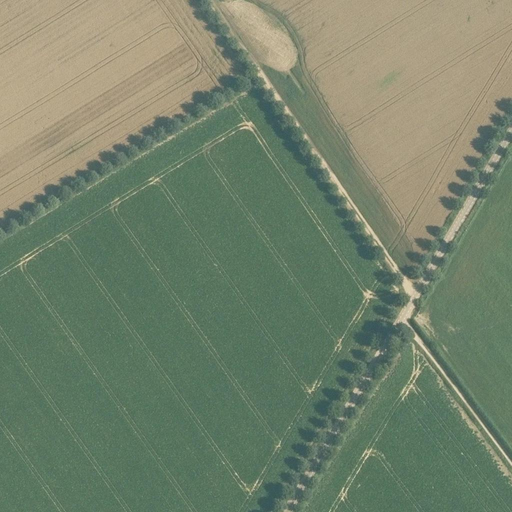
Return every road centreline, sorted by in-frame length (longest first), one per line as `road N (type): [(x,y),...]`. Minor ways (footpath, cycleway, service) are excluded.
road 1 (unclassified): [(285,511),(511,133)]
road 2 (track): [(208,0),(415,294)]
road 3 (track): [(400,318),(511,466)]
